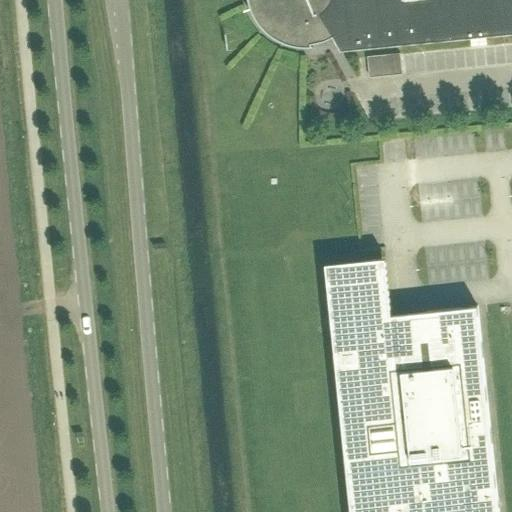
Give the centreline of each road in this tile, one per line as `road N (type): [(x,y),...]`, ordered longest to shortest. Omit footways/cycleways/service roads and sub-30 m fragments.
road 1 (secondary): [(56,0),(108,511)]
road 2 (secondary): [(164,511),(118,0)]
